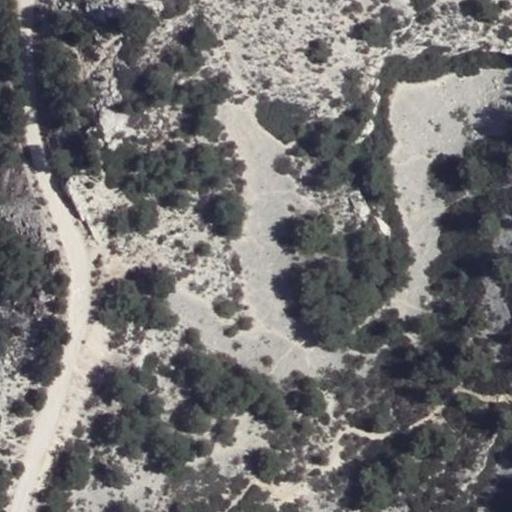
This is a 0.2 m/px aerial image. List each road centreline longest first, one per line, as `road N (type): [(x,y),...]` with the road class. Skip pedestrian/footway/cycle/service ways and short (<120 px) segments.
road 1 (track): [(31,0),(37,135),(77,259)]
road 2 (track): [(77,259),(83,289),(76,345),(16,511)]
